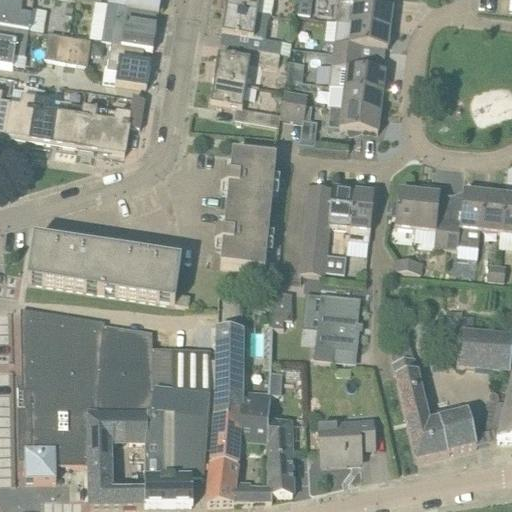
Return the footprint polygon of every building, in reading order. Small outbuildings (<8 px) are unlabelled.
[(33,0),(1,0),(0,7),(0,6),(0,29),(28,34),(44,37),(48,14),(32,11),(33,0)] [(127,0),(129,0),(127,11),(149,15),(158,16),(161,0),(127,0)] [(269,19),(257,17),(259,0),(227,0),(225,12),(269,19)] [(367,0),(339,0),(339,5),(337,5),(335,26),(339,26),(389,32),(392,11),(366,8),(367,0)] [(311,6),(298,5),(297,18),(310,19),(311,6)] [(73,7),(65,6),(64,18),(71,19),(73,7)] [(149,15),(127,11),(107,8),(101,46),(104,46),(111,47),(143,53),(152,54),(156,31),(146,30),(149,15)] [(265,43),(269,19),(225,12),(221,37),(247,42),(245,52),(260,55),(280,58),(282,45),(265,43)] [(387,53),(389,32),(339,26),(337,46),(333,46),(332,58),(360,62),(361,50),(387,53)] [(24,61),(28,34),(0,29),(0,69),(13,71),(14,59),(24,61)] [(55,65),(59,39),(48,37),(44,64),(55,65)] [(65,67),(69,41),(59,39),(55,65),(65,67)] [(75,68),(79,42),(69,41),(65,67),(75,68)] [(79,42),(75,68),(87,70),(89,58),(91,44),(79,42)] [(89,58),(102,60),(104,46),(101,46),(91,44),(89,58)] [(291,47),(282,45),(280,58),(289,59),(291,47)] [(140,68),(143,53),(111,47),(106,74),(116,75),(114,87),(146,92),(150,69),(140,68)] [(278,70),(280,58),(260,55),(258,66),(278,70)] [(359,73),(360,62),(332,58),(328,90),(329,90),(382,96),(384,76),(359,73)] [(213,84),(246,89),(250,64),(217,59),(213,84)] [(290,68),(293,82),(306,79),(304,65),(290,68)] [(213,84),(209,109),(241,114),(246,89),(213,84)] [(382,96),(329,90),(327,111),(330,111),(379,117),(382,96)] [(291,125),(296,98),(284,96),(280,119),(279,123),(291,125)] [(0,139),(5,140),(10,110),(0,108),(2,98),(0,97),(0,139)] [(291,125),(303,126),(308,100),(296,98),(291,125)] [(29,144),(35,104),(20,101),(19,112),(10,110),(5,140),(29,144)] [(140,132),(144,104),(132,102),(129,119),(116,117),(115,127),(105,125),(100,155),(124,159),(129,130),(140,132)] [(53,148),(58,118),(48,116),(49,106),(35,104),(29,144),(53,148)] [(77,152),(83,112),(68,109),(66,119),(58,118),(53,148),(77,152)] [(377,137),(379,117),(330,111),(327,131),(339,133),(377,137)] [(100,155),(105,125),(95,124),(96,114),(83,112),(77,152),(100,155)] [(279,123),(280,119),(250,114),(248,126),(278,131),(279,123)] [(374,140),(354,141),(355,157),(375,156),(374,140)] [(269,219),(275,162),(231,157),(229,180),(221,180),(220,191),(228,192),(223,236),(215,236),(214,247),(222,248),(220,271),(264,275),(267,247),(275,247),(278,220),(269,219)] [(331,205),(332,193),(308,191),(307,203),(331,205)] [(352,195),(351,195),(332,193),(331,205),(330,217),(328,229),(328,231),(348,233),(352,195)] [(414,234),(418,196),(398,194),(394,232),(414,234)] [(348,233),(347,245),(368,248),(373,197),(352,195),(348,233)] [(477,252),(479,234),(482,197),(463,195),(459,226),(448,225),(445,252),(457,253),(457,250),(477,252)] [(436,224),(439,198),(418,196),(414,234),(435,236),(433,251),(445,252),(448,225),(436,224)] [(500,236),(504,199),(482,197),(479,234),(500,236)] [(511,199),(504,199),(500,236),(511,237),(511,199)] [(330,217),(331,205),(307,203),(306,214),(330,217)] [(305,226),(328,229),(330,217),(306,214),(305,226)] [(303,238),(327,241),(328,231),(328,229),(305,226),(303,238)] [(326,254),(327,241),(303,238),(302,252),(326,254)] [(174,309),(176,299),(180,266),(33,244),(26,287),(66,293),(174,309)] [(324,267),(326,254),(302,252),(301,264),(324,267)] [(323,280),(324,267),(301,264),(299,278),(323,280)] [(420,279),(421,267),(394,264),(393,276),(420,279)] [(495,286),(496,269),(488,269),(486,285),(495,286)] [(496,269),(495,286),(504,287),(505,270),(496,269)] [(326,281),(305,279),(304,289),(325,291),(326,281)] [(271,330),(283,330),(283,324),(292,324),(291,298),(270,296),(271,330)] [(190,301),(176,299),(174,309),(188,311),(190,301)] [(360,304),(351,303),(320,300),(315,351),(356,356),(359,335),(356,335),(360,304)] [(55,472),(87,472),(87,462),(88,462),(88,418),(97,418),(146,418),(160,419),(162,484),(191,483),(203,483),(210,394),(209,394),(209,354),(149,353),(151,337),(104,330),(104,327),(20,314),(21,396),(22,457),(24,457),(24,487),(55,486),(55,472)] [(461,315),(447,315),(447,329),(461,329),(461,315)] [(462,319),(461,331),(473,332),(474,320),(462,319)] [(216,404),(211,468),(238,470),(240,446),(266,448),(267,424),(268,407),(241,405),(241,335),(217,335),(216,404)] [(508,376),(510,360),(511,343),(511,341),(459,336),(456,371),(508,376)] [(395,337),(383,337),(384,346),(395,346),(395,337)] [(426,417),(413,362),(392,367),(416,466),(435,461),(425,417),(426,417)] [(270,377),(270,384),(270,398),(279,398),(281,378),(270,377)] [(511,377),(496,447),(511,447),(511,377)] [(435,461),(476,452),(467,417),(460,418),(458,409),(426,417),(425,417),(435,461)] [(89,472),(89,511),(115,511),(122,511),(122,498),(110,498),(110,492),(113,492),(112,451),(145,450),(146,418),(97,418),(88,418),(88,462),(87,462),(87,472),(89,472)] [(162,484),(160,419),(146,418),(145,450),(146,498),(146,511),(192,510),(191,483),(162,484)] [(291,459),(290,425),(267,424),(266,448),(267,469),(268,501),(292,500),(291,459)] [(346,468),(346,463),(360,462),(360,455),(374,454),(372,427),(318,431),(320,470),(346,468)] [(238,470),(211,468),(210,468),(206,508),(250,507),(249,490),(246,490),(246,489),(236,489),(238,470)] [(63,490),(14,498),(15,507),(64,500),(63,490)]
